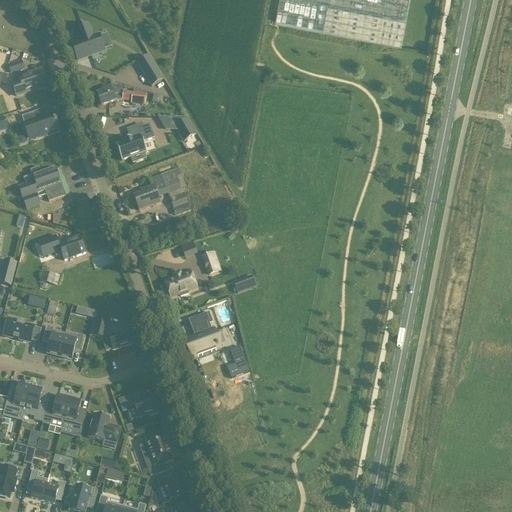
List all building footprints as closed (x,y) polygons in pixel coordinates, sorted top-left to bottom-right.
[(278,0),(274,21),(400,45),(408,0),(278,0)] [(98,36),(92,38),(88,26),(74,31),(79,43),(72,46),(77,61),(104,51),(98,36)] [(24,69),(21,62),(7,66),(10,74),(24,69)] [(152,64),(141,70),(151,87),(162,81),(152,64)] [(41,71),(18,78),(19,82),(11,84),(15,97),(24,94),(46,87),(41,71)] [(102,93),(97,95),(101,106),(115,102),(121,101),(132,102),(132,104),(145,105),(146,94),(133,89),(133,93),(123,92),(121,86),(117,85),(110,88),(101,91),(102,93)] [(38,112),(21,117),(24,125),(27,133),(32,131),(35,139),(58,131),(53,115),(40,119),(38,112)] [(195,136),(184,119),(170,118),(184,142),(195,136)] [(143,128),(142,125),(127,131),(130,140),(124,142),(125,143),(116,147),(121,162),(146,153),(142,143),(154,139),(149,125),(143,128)] [(25,185),(17,187),(26,211),(39,207),(37,200),(46,196),(48,203),(56,200),(64,198),(65,197),(64,195),(60,186),(54,169),(51,170),(41,174),(39,168),(30,171),(32,176),(23,179),(25,185)] [(179,171),(152,180),(157,197),(168,193),(173,210),(187,205),(182,190),(181,190),(177,178),(181,177),(179,171)] [(145,190),(146,193),(134,197),(139,211),(160,204),(153,187),(145,190)] [(196,225),(188,227),(191,236),(199,233),(196,225)] [(56,237),(41,242),(46,258),(55,255),(56,257),(62,255),(65,262),(66,261),(85,254),(79,237),(59,245),(56,237)] [(186,245),(181,247),(185,259),(190,257),(186,245)] [(201,258),(208,277),(221,271),(215,252),(201,258)] [(0,277),(0,284),(10,287),(16,264),(4,261),(0,277)] [(44,271),(42,282),(59,285),(61,275),(44,271)] [(174,279),(172,280),(165,283),(170,298),(179,295),(180,297),(188,295),(187,292),(196,289),(190,273),(181,277),(180,274),(173,276),(174,279)] [(234,283),(238,294),(255,287),(251,277),(234,283)] [(44,310),(46,301),(39,299),(36,308),(44,310)] [(49,305),(47,315),(54,317),(56,307),(49,305)] [(209,313),(201,316),(201,317),(191,320),(197,336),(186,340),(193,358),(219,348),(213,330),(211,331),(208,324),(212,323),(208,314),(209,314),(209,313)] [(103,339),(108,318),(97,315),(91,336),(103,339)] [(4,337),(29,343),(30,341),(37,343),(41,330),(8,322),(4,337)] [(46,327),(42,341),(50,343),(47,354),(59,357),(65,335),(53,332),(54,329),(46,327)] [(129,329),(108,337),(113,352),(135,344),(134,343),(136,342),(134,334),(132,335),(129,329)] [(65,335),(59,357),(71,360),(74,349),(82,351),(85,337),(77,335),(76,338),(65,335)] [(235,365),(227,368),(231,379),(249,372),(242,353),(244,352),(242,349),(240,349),(240,348),(230,351),(235,365)] [(14,396),(8,394),(5,406),(4,413),(12,415),(13,412),(24,415),(31,387),(30,387),(30,386),(26,385),(25,386),(19,384),(19,387),(17,395),(14,396)] [(31,387),(24,415),(35,418),(34,421),(42,423),(46,407),(47,404),(41,403),(40,401),(42,393),(42,390),(36,389),(37,388),(32,387),(32,388),(31,387)] [(157,412),(159,411),(154,396),(140,401),(138,394),(119,401),(123,413),(135,408),(138,419),(149,415),(149,417),(158,414),(157,412)] [(46,407),(42,423),(42,424),(50,426),(52,421),(63,424),(69,398),(64,397),(63,399),(57,397),(54,409),(46,407)] [(69,398),(63,424),(74,427),(72,432),(81,434),(85,417),(78,415),(81,403),(74,402),(75,400),(69,398)] [(121,429),(111,426),(108,426),(110,420),(94,416),(88,439),(104,443),(104,441),(117,445),(121,429)] [(164,465),(172,462),(173,462),(173,461),(172,461),(163,435),(163,434),(163,433),(162,434),(145,440),(144,440),(145,441),(146,445),(140,448),(143,456),(149,454),(154,468),(148,470),(151,477),(167,472),(164,465)] [(50,441),(39,438),(37,449),(47,451),(50,441)] [(31,466),(35,450),(28,448),(24,464),(31,466)] [(66,457),(74,459),(76,453),(67,451),(66,457)] [(67,459),(55,456),(53,463),(65,466),(67,459)] [(0,498),(9,500),(11,494),(13,494),(17,480),(14,479),(17,469),(3,465),(1,475),(0,475),(0,498)] [(121,482),(123,474),(108,470),(106,478),(121,482)] [(47,485),(48,481),(37,478),(39,473),(32,471),(25,495),(31,497),(31,499),(42,502),(47,485)] [(161,480),(168,500),(191,492),(190,491),(192,490),(189,484),(188,484),(186,477),(174,482),(172,476),(161,480)] [(57,488),(47,485),(42,502),(54,505),(55,501),(61,503),(66,484),(59,482),(57,488)] [(151,490),(145,488),(143,497),(149,499),(151,490)] [(85,511),(87,505),(94,507),(97,492),(90,490),(90,492),(75,489),(72,498),(70,498),(68,505),(70,506),(68,511),(85,511)] [(121,511),(122,507),(107,504),(108,500),(100,497),(97,510),(105,511),(104,511),(121,511)]
